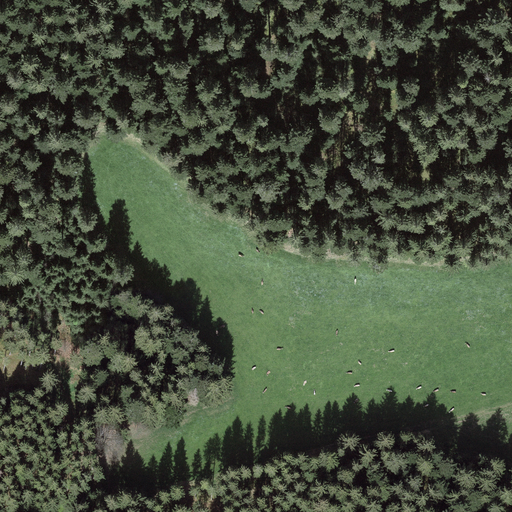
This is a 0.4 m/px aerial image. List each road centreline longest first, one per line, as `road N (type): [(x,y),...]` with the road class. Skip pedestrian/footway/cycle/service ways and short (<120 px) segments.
road 1 (track): [(119,504),(511,391)]
road 2 (track): [(0,249),(119,504)]
